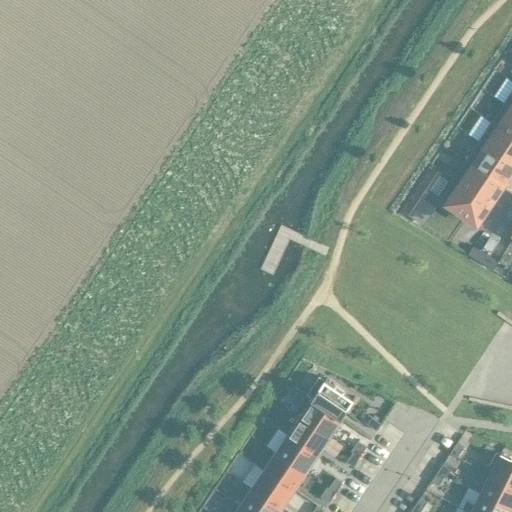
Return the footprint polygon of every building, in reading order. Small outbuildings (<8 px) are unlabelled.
[(511,110),(511,89),(502,104),(511,110)] [(511,110),(502,104),(490,123),(511,137),(511,110)] [(477,142),(511,165),(511,137),(490,123),(477,142)] [(464,161),(502,186),(511,170),(511,165),(477,142),(464,161)] [(464,161),(452,180),(489,205),(502,186),(464,161)] [(476,224),(489,205),(452,180),(439,199),(476,224)] [(489,238),(483,247),(490,251),(495,242),(489,238)] [(480,251),(472,247),(467,255),(480,263),(485,254),(480,251)] [(480,263),(493,271),(498,262),(485,254),(480,263)] [(344,395),(344,394),(333,387),(325,382),(327,379),(326,378),(312,399),(312,400),(341,419),(355,398),(354,397),(352,400),(344,395)] [(299,418),(329,437),(341,419),(312,400),(312,399),(306,395),(293,414),(299,418)] [(317,455),(329,437),(299,418),(287,435),(317,455)] [(371,418),(366,425),(376,431),(380,425),(371,418)] [(275,453),(305,473),(317,455),(287,435),(275,453)] [(350,452),(359,457),(365,447),(357,442),(350,452)] [(463,448),(456,444),(449,454),(456,458),(463,448)] [(359,457),(350,452),(352,453),(345,463),(352,467),(359,457)] [(275,453),(263,471),(293,491),(305,473),(275,453)] [(477,469),(511,486),(511,461),(501,456),(502,454),(501,453),(500,455),(495,453),(488,467),(480,462),(477,469)] [(444,476),(445,477),(452,467),(444,462),(437,472),(444,476)] [(489,476),(480,494),(511,510),(511,508),(511,486),(477,469),(476,469),(489,476)] [(281,509),(293,491),(263,471),(251,489),(281,509)] [(437,486),(444,476),(437,472),(431,482),(437,486)] [(334,479),(328,488),(335,493),(341,483),(334,479)] [(328,503),(335,493),(328,488),(326,487),(320,497),(328,503)] [(251,489),(239,507),(246,511),(278,511),(281,509),(251,489)] [(466,501),(462,509),(466,511),(510,511),(511,510),(480,494),(474,506),(466,501)] [(419,498),(413,508),(419,511),(426,503),(419,498)]
